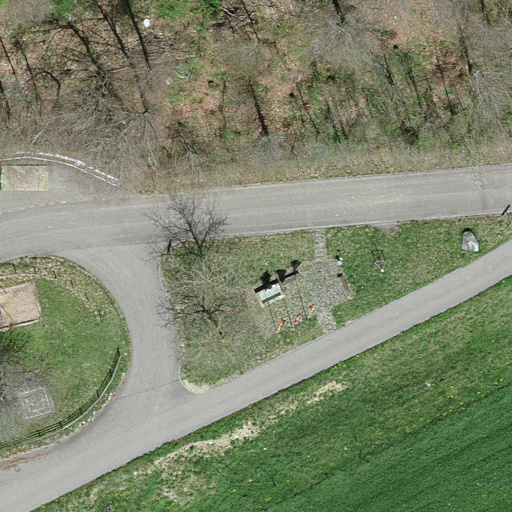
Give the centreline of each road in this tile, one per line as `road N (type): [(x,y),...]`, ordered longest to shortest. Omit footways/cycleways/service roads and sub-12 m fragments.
road 1 (residential): [(511,251),(119,452)]
road 2 (unclassified): [(511,207),(84,234)]
road 3 (unclassified): [(84,234),(158,344),(119,452)]
road 4 (residential): [(119,452),(0,480)]
road 5 (residential): [(119,452),(12,511)]
